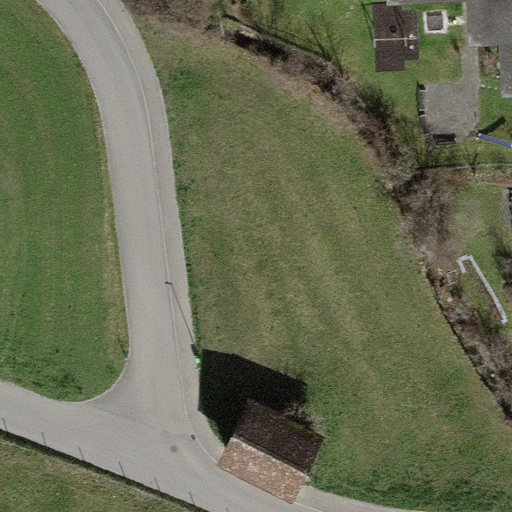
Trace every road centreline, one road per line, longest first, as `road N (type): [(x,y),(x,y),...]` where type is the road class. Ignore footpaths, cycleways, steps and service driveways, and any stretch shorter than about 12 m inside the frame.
road 1 (residential): [(142,458),(163,362),(129,60),(80,0)]
road 2 (unclassified): [(0,407),(142,458)]
road 3 (unclassified): [(142,458),(276,511)]
